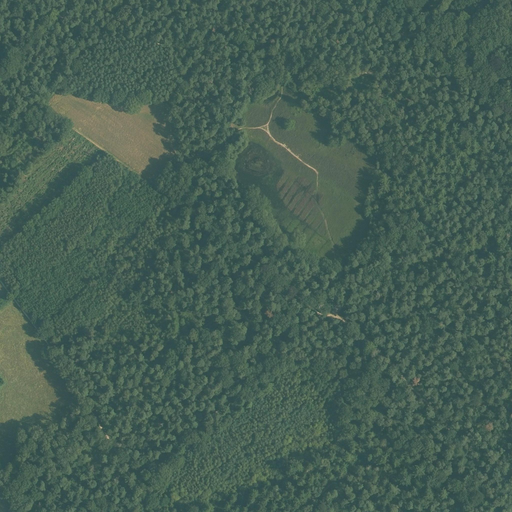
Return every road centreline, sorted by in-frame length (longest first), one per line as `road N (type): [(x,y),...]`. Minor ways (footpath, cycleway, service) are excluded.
road 1 (track): [(333,315),(195,211),(170,131),(170,0)]
road 2 (track): [(333,315),(135,485)]
road 3 (track): [(469,511),(462,439),(387,358),(333,315)]
road 4 (track): [(135,485),(0,279)]
road 5 (track): [(491,162),(476,168),(414,250),(333,315)]
road 6 (track): [(511,262),(387,358)]
road 7 (track): [(280,511),(352,475),(411,511)]
road 8 (track): [(378,75),(486,158)]
